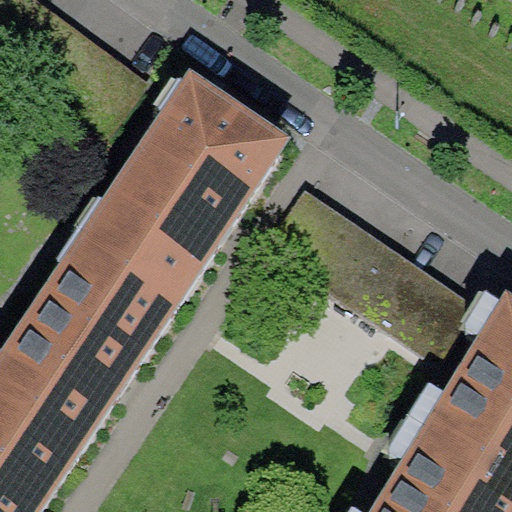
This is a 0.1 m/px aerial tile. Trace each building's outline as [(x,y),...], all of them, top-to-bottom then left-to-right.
[(0,0),(0,62),(104,139),(141,90),(45,19),(19,0),(0,0)] [(98,259),(176,312),(220,246),(279,158),(201,105),(179,139),(168,132),(108,221),(119,228),(98,259)] [(438,368),(472,316),(368,245),(304,201),(269,252),(438,368)] [(0,404),(0,412),(74,462),(119,397),(176,312),(98,259),(77,290),(67,283),(7,372),(17,379),(0,404)] [(511,321),(508,319),(430,445),(511,496),(511,321)] [(0,511),(41,511),(74,462),(0,412),(0,511)] [(511,511),(511,496),(430,445),(388,511),(511,511)]
